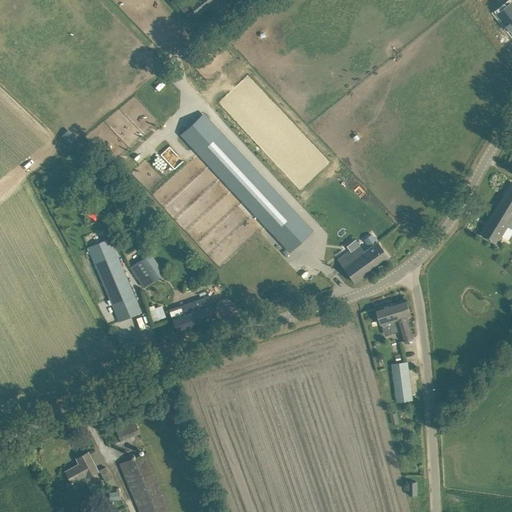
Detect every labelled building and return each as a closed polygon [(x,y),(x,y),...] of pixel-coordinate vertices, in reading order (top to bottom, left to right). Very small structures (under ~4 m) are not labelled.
[(186,1),(179,6),(189,19),(196,13),(197,15),(214,0),(194,0),(189,5),(186,1)] [(511,3),(498,15),(506,25),(506,26),(508,29),(509,28),(510,29),(509,29),(511,33),(511,32),(511,3)] [(205,118),(185,138),(293,254),(314,235),(205,118)] [(511,182),(481,234),(497,243),(508,225),(511,227),(511,182)] [(138,196),(135,198),(130,203),(142,216),(148,211),(150,210),(138,196)] [(87,247),(118,321),(140,312),(109,238),(87,247)] [(355,239),(345,247),(349,252),(338,260),(354,282),(388,257),(377,241),(365,250),(359,245),(355,239)] [(142,286),(152,279),(139,260),(129,267),(142,286)] [(176,332),(216,318),(208,295),(179,306),(181,314),(171,317),(176,332)] [(395,302),(398,313),(395,314),(397,319),(400,328),(410,326),(407,316),(411,315),(406,299),(395,302)] [(377,308),(382,324),(388,322),(391,333),(398,331),(394,320),(397,319),(395,314),(398,313),(395,302),(377,308)] [(160,303),(148,307),(152,321),(165,317),(160,303)] [(410,326),(400,328),(403,340),(413,337),(410,326)] [(392,364),(397,401),(412,399),(407,362),(392,364)] [(139,433),(134,422),(116,430),(120,441),(139,433)] [(86,477),(98,471),(88,452),(76,458),(79,463),(65,471),(71,482),(66,485),(69,492),(89,482),(86,477)] [(120,463),(139,511),(171,511),(147,452),(120,463)] [(99,470),(105,481),(111,478),(105,467),(99,470)]
